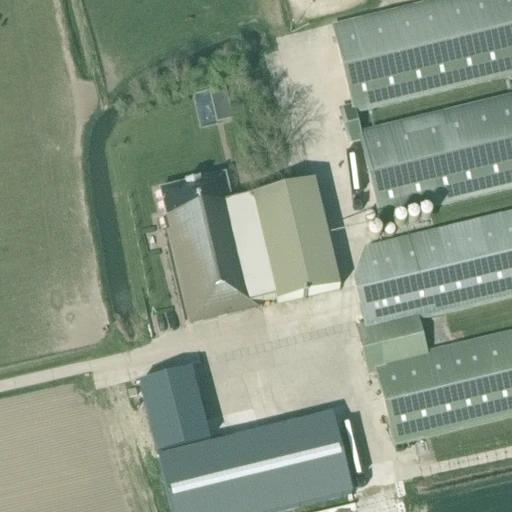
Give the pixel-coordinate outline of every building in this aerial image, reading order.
[(379,223),(511,190),(511,100),(361,136),(356,115),(511,77),(511,0),(456,0),(333,29),(353,110),(340,113),(348,145),(360,142),(379,223)] [(209,95),(216,126),(233,122),(225,91),(209,95)] [(234,203),(230,185),(227,186),(225,177),(160,192),(166,218),(163,219),(166,231),(163,231),(186,327),(262,309),(260,304),(276,301),(277,305),(340,291),(315,184),(234,203)] [(511,213),(365,250),(354,283),(365,327),(356,329),(368,378),(377,376),(394,448),(511,419),(511,334),(427,355),(419,322),(511,298),(511,213)] [(208,445),(190,373),(139,386),(157,458),(208,445)] [(138,398),(136,391),(128,393),(130,400),(138,398)] [(332,417),(158,460),(170,511),(289,511),(352,496),(332,417)]
